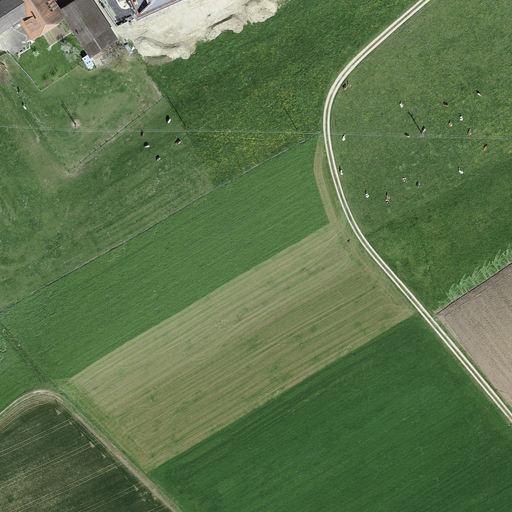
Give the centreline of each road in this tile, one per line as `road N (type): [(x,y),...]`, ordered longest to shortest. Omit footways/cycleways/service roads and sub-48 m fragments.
road 1 (track): [(424,0),(347,64),(328,104),(327,143),(361,236),(511,420)]
road 2 (track): [(0,417),(33,394),(57,396),(178,511)]
